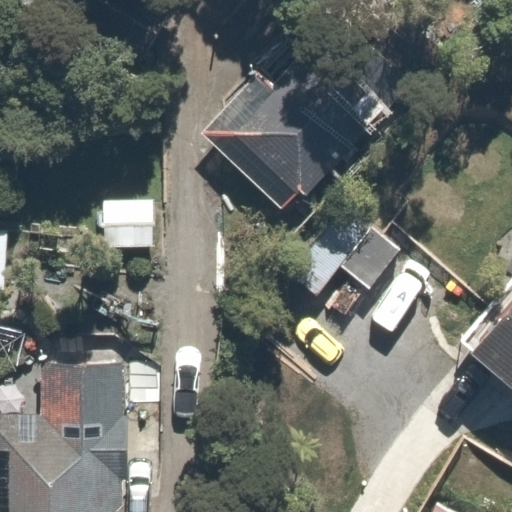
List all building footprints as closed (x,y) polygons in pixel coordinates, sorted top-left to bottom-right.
[(260,53),(188,126),(264,202),(337,129),(260,53)] [(152,193),(96,190),(94,241),(150,244),(152,193)] [(511,252),(443,334),(511,391),(511,252)] [(105,511),(111,354),(25,350),(22,434),(0,433),(0,511),(105,511)] [(452,511),(427,497),(418,511),(452,511)]
